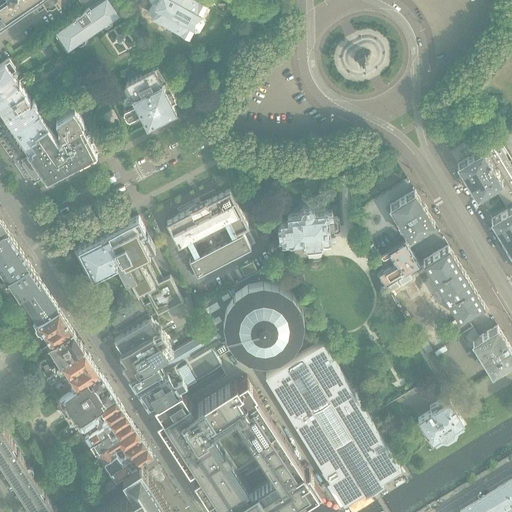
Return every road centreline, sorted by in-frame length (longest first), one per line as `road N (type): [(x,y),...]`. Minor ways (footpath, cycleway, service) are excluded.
road 1 (residential): [(206,511),(25,230)]
road 2 (residential): [(357,117),(408,149),(511,331)]
road 3 (residential): [(25,230),(225,124)]
road 4 (residential): [(511,270),(426,139),(423,81)]
road 5 (residential): [(225,124),(282,136),(320,133),(357,117)]
road 6 (residential): [(302,28),(247,78),(225,124)]
